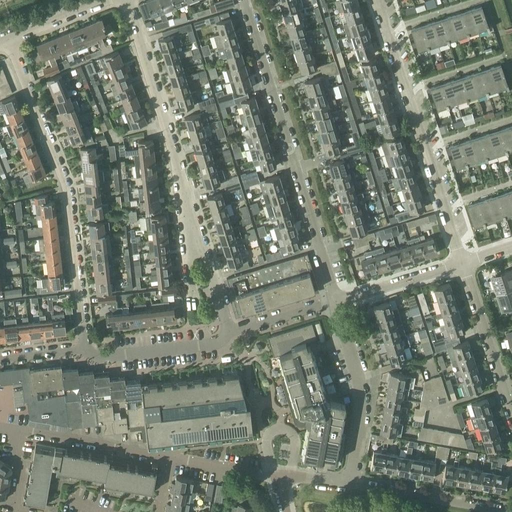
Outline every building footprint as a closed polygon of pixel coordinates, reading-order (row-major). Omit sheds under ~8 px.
[(164,10),(159,0),(147,0),(146,1),(152,15),(159,12),(162,20),(153,23),(155,30),(168,25),(164,10)] [(172,0),(159,0),(164,10),(170,8),(172,11),(177,9),(175,6),(172,0)] [(224,0),(214,3),(217,11),(228,7),(225,0),(224,0)] [(280,0),(283,12),(304,6),(302,0),(280,0)] [(339,12),(344,11),(359,6),(357,0),(336,0),(335,0),(339,12)] [(435,0),(427,0),(425,1),(426,4),(427,8),(437,5),(435,0)] [(417,7),(419,12),(428,9),(427,8),(426,4),(417,7)] [(482,5),(471,9),(479,32),(490,28),(482,5)] [(283,12),(287,24),(302,19),(299,9),(304,7),(304,6),(283,12)] [(344,11),(348,22),(363,17),(359,6),(344,11)] [(406,10),(408,15),(418,12),(416,7),(406,10)] [(471,9),(461,12),(469,35),(479,32),(471,9)] [(216,22),(231,18),(231,17),(230,18),(228,11),(199,20),(201,26),(211,23),(211,24),(216,22)] [(461,12),(451,15),(459,38),(469,35),(461,12)] [(451,15),(441,19),(449,42),(459,38),(451,15)] [(347,36),(352,34),(367,29),(363,17),(348,22),(343,24),(347,36)] [(101,18),(90,23),(97,41),(101,49),(102,53),(113,49),(110,43),(105,45),(101,34),(106,31),(112,29),(109,23),(104,25),(101,18)] [(220,34),(234,29),(234,28),(235,28),(233,21),(232,22),(231,18),(216,22),(220,34)] [(287,24),(290,36),(305,31),(302,19),(287,24)] [(441,19),(431,22),(439,45),(449,42),(441,19)] [(431,22),(422,25),(429,48),(439,45),(431,22)] [(90,23),(79,27),(85,40),(91,37),(93,43),(97,41),(90,23)] [(162,32),(164,37),(179,33),(188,30),(186,24),(162,32)] [(429,48),(422,25),(411,29),(419,52),(429,48)] [(79,27),(69,31),(76,49),(87,45),(85,40),(79,27)] [(217,47),(238,41),(234,29),(220,34),(214,36),(217,47)] [(352,34),(356,46),(371,41),(367,29),(352,34)] [(294,47),(309,43),(307,37),(314,35),(313,30),(306,32),(305,31),(290,36),(292,41),(290,41),(292,48),(294,47)] [(69,31),(58,36),(64,48),(66,53),(76,49),(69,31)] [(158,39),(162,51),(176,47),(176,46),(182,45),(179,33),(164,37),(158,39)] [(58,36),(48,40),(55,58),(59,56),(57,51),(64,48),(58,36)] [(328,37),(323,39),(327,50),(332,49),(328,37)] [(55,58),(48,40),(37,44),(38,48),(39,49),(33,52),(37,60),(48,55),(52,66),(44,69),(46,76),(49,74),(60,70),(58,65),(55,58)] [(227,57),(241,52),(241,51),(242,51),(240,44),(239,45),(238,41),(217,47),(221,58),(227,57)] [(371,41),(356,46),(360,58),(375,53),(371,41)] [(294,48),(298,60),(313,55),(311,48),(309,43),(294,47),(294,48)] [(162,51),(165,63),(180,58),(193,54),(200,52),(198,47),(191,49),(179,53),(176,47),(162,51)] [(105,56),(110,67),(123,62),(118,51),(105,56)] [(337,53),(341,67),(346,66),(342,51),(337,53)] [(230,68),(245,64),(241,52),(227,57),(230,68)] [(313,55),(298,60),(301,72),(316,67),(313,55)] [(165,63),(169,74),(184,70),(180,58),(165,63)] [(365,75),(365,76),(380,71),(376,59),(361,63),(363,70),(359,72),(360,77),(365,75)] [(85,64),(89,75),(93,74),(97,73),(92,61),(85,64)] [(444,61),(436,64),(438,69),(446,67),(444,61)] [(111,72),(114,78),(127,73),(123,62),(110,67),(104,69),(106,74),(111,72)] [(230,81),(248,75),(245,64),(230,68),(230,69),(226,70),(230,81)] [(501,65),(491,68),(498,91),(509,87),(508,84),(507,84),(501,65)] [(341,67),(346,82),(351,81),(346,66),(341,67)] [(491,68),(481,71),(488,94),(498,91),(491,68)] [(169,74),(172,85),(187,81),(184,70),(169,74)] [(369,87),(369,88),(384,83),(380,71),(365,76),(367,82),(363,84),(364,89),(369,87)] [(481,71),(471,75),(478,97),(488,94),(481,71)] [(111,86),(113,91),(131,83),(127,73),(114,78),(116,84),(111,86)] [(47,79),(52,91),(70,83),(68,79),(63,81),(61,74),(47,79)] [(233,92),(233,93),(246,89),(252,87),(248,75),(230,81),(233,92)] [(471,75),(461,78),(468,101),(478,97),(471,75)] [(0,79),(0,86),(8,83),(6,77),(0,79)] [(81,79),(86,90),(89,88),(85,77),(81,79)] [(304,82),(308,94),(323,89),(319,77),(304,82)] [(461,78),(451,81),(458,104),(468,101),(461,78)] [(172,85),(176,97),(191,92),(187,81),(172,85)] [(346,82),(350,94),(355,92),(351,81),(346,82)] [(451,81),(441,84),(448,107),(458,104),(451,81)] [(8,83),(0,86),(0,92),(10,88),(8,83)] [(52,91),(56,101),(69,96),(67,90),(72,88),(70,83),(52,91)] [(120,93),(122,99),(135,94),(131,83),(113,91),(115,95),(120,93)] [(369,88),(373,100),(388,95),(384,83),(369,88)] [(448,107),(441,84),(430,88),(438,111),(448,107)] [(308,94),(310,99),(308,100),(310,106),(312,106),(333,99),(329,87),(323,89),(308,94)] [(13,94),(10,88),(0,92),(0,94),(1,97),(2,98),(13,94)] [(86,90),(90,100),(94,99),(89,88),(86,90)] [(232,93),(234,98),(248,94),(246,89),(233,93),(232,93)] [(191,92),(176,97),(180,109),(194,104),(192,97),(191,92)] [(223,101),(234,98),(232,93),(233,93),(233,92),(222,95),(223,101)] [(350,94),(354,106),(359,104),(355,92),(350,94)] [(121,112),(123,111),(140,105),(135,94),(122,99),(125,105),(120,107),(121,112)] [(236,104),(237,104),(237,103),(250,99),(248,94),(234,98),(236,104)] [(343,97),(346,108),(350,107),(351,107),(348,95),(343,97)] [(373,100),(377,111),(392,106),(388,95),(373,100)] [(0,110),(1,115),(6,113),(20,107),(15,96),(0,101),(0,110)] [(56,101),(60,112),(78,105),(77,100),(72,102),(69,96),(56,101)] [(242,108),(244,113),(259,109),(255,97),(250,99),(237,103),(237,104),(239,109),(242,108)] [(225,108),(236,104),(234,98),(223,101),(225,108)] [(312,106),(315,118),(330,113),(328,105),(337,102),(336,98),(333,99),(312,106)] [(94,99),(90,100),(94,111),(98,109),(94,99)] [(198,102),(200,108),(211,105),(209,99),(198,102)] [(229,118),(225,108),(223,101),(219,103),(224,120),(229,118)] [(359,104),(354,106),(358,117),(363,116),(359,104)] [(60,112),(64,123),(78,117),(75,111),(80,109),(78,105),(60,112)] [(140,105),(123,111),(130,128),(146,121),(144,116),(143,114),(145,114),(143,109),(142,110),(140,105)] [(200,108),(201,113),(205,112),(206,113),(213,111),(211,105),(200,108)] [(377,111),(380,123),(395,118),(392,106),(377,111)] [(6,113),(11,124),(24,118),(20,107),(6,113)] [(346,108),(350,120),(355,119),(351,107),(350,107),(346,108)] [(246,118),(248,125),(262,120),(259,109),(244,113),(239,115),(240,120),(246,118)] [(485,113),(486,118),(496,115),(495,110),(485,113)] [(185,118),(188,130),(203,125),(209,123),(206,113),(205,112),(201,113),(199,113),(185,118)] [(463,115),(466,124),(479,120),(478,116),(475,117),(474,112),(463,115)] [(315,118),(319,129),(334,125),(330,113),(315,118)] [(64,123),(69,133),(85,127),(84,123),(80,124),(78,117),(64,123)] [(109,117),(104,119),(108,129),(113,127),(109,117)] [(10,137),(15,135),(28,130),(24,118),(11,124),(6,126),(10,137)] [(395,118),(380,123),(377,124),(381,136),(384,134),(384,135),(399,130),(395,118)] [(102,120),(99,122),(103,131),(108,129),(104,119),(102,120)] [(216,129),(218,133),(224,131),(223,127),(220,119),(216,121),(218,128),(216,129)] [(244,137),(245,138),(266,131),(262,120),(248,125),(249,129),(243,131),(242,133),(244,137)] [(440,126),(442,133),(450,130),(448,124),(440,126)] [(188,130),(192,141),(207,137),(203,125),(188,130)] [(319,129),(323,141),(338,137),(334,125),(319,129)] [(83,140),(85,144),(93,142),(87,126),(85,127),(69,133),(73,144),(83,140)] [(511,134),(509,126),(500,130),(507,153),(511,151),(511,134)] [(15,135),(19,146),(33,141),(28,130),(15,135)] [(500,130),(490,133),(497,156),(507,153),(500,130)] [(249,149),(250,149),(269,143),(266,131),(245,138),(247,144),(248,144),(249,149)] [(353,132),(351,133),(355,144),(356,143),(358,149),(363,147),(361,142),(358,131),(353,132)] [(490,133),(480,136),(487,160),(497,156),(490,133)] [(382,142),(386,154),(406,148),(402,135),(387,140),(382,142)] [(480,136),(470,139),(477,163),(487,160),(480,136)] [(192,141),(195,153),(210,148),(207,137),(192,141)] [(338,137),(323,141),(326,154),(341,149),(338,137)] [(470,139),(460,143),(467,166),(477,163),(470,139)] [(134,150),(134,154),(154,152),(152,140),(138,142),(139,149),(134,150)] [(19,146),(24,157),(37,152),(33,141),(19,146)] [(80,148),(82,160),(101,158),(100,153),(95,153),(95,147),(97,147),(97,141),(93,142),(85,144),(85,148),(80,148)] [(250,149),(253,160),(273,154),(269,143),(250,149)] [(355,144),(346,147),(348,152),(358,149),(356,143),(355,144)] [(467,166),(460,143),(449,146),(457,170),(467,166)] [(195,153),(199,164),(214,160),(210,148),(195,153)] [(394,164),(409,159),(406,148),(386,154),(389,165),(394,164)] [(348,152),(347,152),(349,158),(350,157),(350,158),(360,155),(358,149),(348,152)] [(0,154),(5,165),(8,163),(7,160),(6,156),(7,156),(6,152),(0,154)] [(24,157),(28,168),(42,163),(37,152),(24,157)] [(134,154),(135,166),(155,164),(154,152),(134,154)] [(273,154),(253,160),(255,165),(260,163),(262,170),(276,166),(273,154)] [(331,169),(330,169),(332,176),(333,176),(353,170),(349,159),(350,158),(350,157),(349,158),(342,160),(330,163),(331,169)] [(82,160),(83,171),(97,170),(96,163),(101,163),(101,158),(82,160)] [(394,164),(398,176),(413,171),(409,159),(394,164)] [(199,164),(202,175),(217,171),(214,160),(199,164)] [(23,176),(26,183),(40,177),(46,175),(42,163),(28,168),(26,169),(28,174),(23,176)] [(137,177),(142,177),(156,175),(156,171),(157,171),(156,165),(155,165),(155,164),(135,166),(137,177)] [(217,171),(202,175),(203,177),(201,177),(203,184),(205,183),(206,187),(221,183),(220,179),(224,178),(222,169),(217,171)] [(83,171),(84,183),(98,181),(97,170),(83,171)] [(335,181),(333,181),(335,188),(337,187),(352,183),(357,182),(353,170),(333,176),(335,181)] [(246,174),(248,180),(259,177),(257,171),(246,174)] [(398,176),(402,188),(417,183),(413,171),(398,176)] [(142,177),(143,188),(158,186),(156,175),(142,177)] [(260,183),(263,194),(283,188),(280,176),(260,182),(260,183)] [(40,177),(26,183),(27,188),(31,186),(42,182),(40,177)] [(249,186),(260,183),(260,182),(259,177),(248,180),(249,186)] [(223,181),(224,188),(235,184),(233,178),(223,181)] [(84,183),(86,194),(100,193),(99,186),(105,186),(104,181),(98,181),(84,183)] [(352,183),(337,187),(341,199),(356,195),(352,183)] [(402,188),(406,200),(421,195),(417,183),(402,188)] [(235,184),(224,188),(226,194),(237,190),(235,184)] [(138,189),(139,200),(159,198),(158,186),(143,188),(138,189)] [(266,205),(272,203),(287,199),(283,188),(263,194),(266,205)] [(511,202),(509,192),(499,195),(506,218),(511,216),(511,202)] [(86,194),(87,206),(101,204),(100,193),(86,194)] [(207,197),(211,209),(225,205),(221,193),(207,197)] [(342,204),(340,205),(342,212),(344,211),(365,205),(363,198),(364,197),(363,193),(356,195),(341,199),(342,204)] [(37,216),(42,215),(56,214),(54,201),(43,202),(42,195),(39,196),(39,201),(35,201),(37,216)] [(421,195),(406,200),(410,211),(425,207),(421,195)] [(499,195),(489,199),(497,222),(506,218),(499,195)] [(159,198),(139,200),(141,212),(146,211),(160,210),(159,198)] [(272,203),(275,215),(290,210),(287,199),(272,203)] [(489,199),(479,202),(487,225),(497,222),(489,199)] [(487,225),(479,202),(469,205),(476,228),(487,225)] [(101,204),(87,206),(88,218),(102,216),(102,211),(108,210),(107,204),(101,204)] [(211,209),(214,221),(229,216),(225,205),(211,209)] [(365,205),(344,211),(348,223),(363,218),(369,216),(365,205)] [(277,219),(279,226),(294,222),(293,221),(294,220),(293,214),(291,214),(290,210),(275,215),(270,216),(272,221),(277,219)] [(42,215),(43,227),(57,225),(56,214),(42,215)] [(402,214),(389,218),(391,224),(404,219),(402,214)] [(145,217),(147,229),(166,227),(165,215),(151,217),(145,217)] [(428,215),(413,220),(415,225),(430,221),(428,215)] [(214,221),(218,232),(232,227),(229,216),(214,221)] [(363,218),(348,223),(352,235),(367,231),(364,223),(371,221),(370,216),(369,216),(363,218)] [(90,231),(91,236),(109,233),(108,222),(103,223),(89,224),(90,231)] [(278,239),(282,237),(297,233),(294,222),(279,226),(274,228),(278,239)] [(43,227),(44,239),(58,237),(57,225),(43,227)] [(218,232),(221,243),(236,239),(242,237),(238,226),(232,227),(218,232)] [(153,233),(154,240),(167,238),(166,227),(147,229),(147,234),(153,233)] [(374,232),(366,234),(368,240),(375,238),(374,232)] [(91,236),(92,247),(111,245),(109,233),(91,236)] [(280,248),(281,251),(299,245),(301,245),(300,244),(301,243),(300,237),(298,237),(297,233),(282,237),(285,246),(280,248)] [(368,240),(366,234),(353,238),(355,244),(368,240)] [(422,241),(421,242),(425,256),(437,253),(432,238),(427,240),(425,234),(420,235),(422,241)] [(40,251),(46,250),(60,249),(58,237),(44,239),(39,239),(40,251)] [(148,241),(149,252),(169,250),(167,238),(154,240),(148,241)] [(221,243),(225,255),(239,250),(246,248),(245,243),(238,245),(236,239),(221,243)] [(421,242),(409,245),(413,260),(425,256),(421,242)] [(92,247),(93,258),(112,256),(111,245),(92,247)] [(299,245),(281,251),(271,254),(270,252),(265,254),(267,261),(283,256),(291,254),(301,251),(299,245)] [(409,245),(397,249),(402,264),(413,260),(409,245)] [(383,247),(372,250),(378,271),(390,267),(383,247)] [(384,247),(383,247),(390,267),(402,264),(397,249),(385,252),(384,247)] [(46,250),(47,262),(61,261),(60,249),(46,250)] [(156,257),(156,263),(170,261),(169,250),(149,252),(147,252),(148,258),(156,257)] [(228,267),(233,265),(247,261),(245,253),(241,255),(239,250),(225,255),(228,267)] [(378,271),(372,250),(363,253),(364,254),(354,257),(357,268),(363,267),(365,275),(371,273),(371,275),(378,273),(377,271),(378,271)] [(308,253),(294,257),(305,293),(315,290),(313,284),(317,283),(308,253)] [(93,258),(94,270),(108,268),(113,268),(112,256),(93,258)] [(294,257),(280,262),(291,297),(305,293),(294,257)] [(47,262),(48,274),(62,273),(61,261),(47,262)] [(151,270),(152,274),(171,272),(170,261),(156,263),(157,269),(151,270)] [(247,261),(233,265),(235,271),(249,266),(247,261)] [(280,262),(267,266),(278,301),(291,297),(280,262)] [(267,266),(254,270),(265,305),(278,301),(267,266)] [(94,270),(96,281),(115,279),(114,272),(109,273),(108,268),(94,270)] [(492,279),(497,293),(511,288),(511,268),(500,272),(501,276),(492,279)] [(254,270),(240,274),(246,291),(251,310),(265,305),(254,270)] [(171,272),(152,274),(150,275),(151,281),(158,280),(159,286),(173,284),(171,272)] [(62,273),(48,274),(49,278),(42,279),(43,287),(41,287),(41,293),(58,291),(57,286),(64,285),(62,273)] [(246,291),(240,274),(227,278),(238,314),(242,312),(251,310),(246,291)] [(115,279),(96,281),(97,293),(116,291),(115,279)] [(434,289),(438,301),(453,296),(449,284),(434,289)] [(511,288),(497,293),(502,309),(511,306),(511,307),(511,288)] [(5,291),(6,297),(22,295),(21,289),(5,291)] [(163,301),(165,321),(177,320),(176,314),(181,314),(180,306),(169,307),(169,301),(168,301),(167,295),(173,294),(173,289),(162,290),(163,301)] [(417,294),(420,304),(426,302),(423,292),(417,294)] [(47,296),(48,303),(53,303),(53,300),(58,300),(58,295),(47,296)] [(119,327),(117,307),(116,295),(101,296),(101,302),(101,304),(111,303),(111,308),(112,308),(113,313),(106,314),(107,328),(119,327)] [(407,297),(410,308),(418,306),(414,295),(407,297)] [(438,301),(441,312),(457,307),(453,296),(438,301)] [(151,303),(152,309),(154,323),(165,321),(163,301),(151,303)] [(374,307),(378,318),(398,312),(396,306),(392,308),(390,302),(374,307)] [(146,303),(140,304),(142,324),(154,323),(152,309),(147,309),(146,303)] [(135,311),(129,311),(131,325),(142,324),(140,304),(134,305),(135,311)] [(129,305),(117,307),(119,327),(131,325),(129,311),(129,305)] [(443,317),(445,324),(461,319),(457,307),(441,312),(436,314),(438,319),(443,317)] [(378,318),(381,330),(397,325),(402,323),(398,312),(378,318)] [(40,315),(41,322),(42,335),(54,334),(52,320),(46,321),(46,314),(40,315)] [(23,324),(17,324),(18,338),(30,337),(29,323),(28,316),(22,317),(23,324)] [(65,319),(52,320),(54,334),(66,332),(65,319)] [(461,319),(445,324),(440,326),(441,330),(446,329),(448,335),(449,336),(457,333),(464,331),(461,319)] [(41,322),(29,323),(30,337),(42,335),(41,322)] [(295,425),(309,428),(305,448),(302,464),(316,466),(316,465),(324,466),(326,465),(327,461),(334,463),(345,403),(330,401),(330,402),(327,402),(309,345),(307,346),(306,342),(317,339),(312,323),(268,337),(274,357),(279,355),(287,379),(282,380),(282,383),(295,425)] [(17,324),(5,326),(6,339),(18,338),(17,324)] [(381,330),(384,341),(400,336),(397,325),(381,330)] [(384,341),(388,353),(404,348),(400,336),(384,341)] [(432,340),(434,346),(445,342),(443,337),(432,340)] [(429,340),(421,342),(425,355),(433,352),(429,340)] [(452,346),(456,358),(472,353),(468,340),(452,346)] [(445,342),(434,346),(436,352),(447,348),(445,342)] [(404,348),(388,353),(392,364),(407,360),(404,348)] [(458,364),(460,370),(476,364),(472,353),(456,358),(450,360),(452,366),(458,364)] [(461,374),(464,381),(480,376),(476,364),(460,370),(454,371),(456,376),(461,374)] [(30,368),(0,371),(0,384),(22,382),(24,403),(27,402),(29,419),(37,420),(35,426),(50,429),(51,423),(68,426),(62,369),(61,365),(30,369),(30,368)] [(77,372),(78,372),(77,367),(62,369),(68,426),(71,426),(71,427),(83,426),(77,372)] [(93,375),(94,375),(93,370),(78,372),(77,372),(83,426),(99,424),(93,375)] [(389,380),(388,384),(410,388),(412,376),(407,375),(390,372),(390,373),(389,372),(388,380),(389,380)] [(114,418),(112,401),(109,378),(109,373),(94,375),(93,375),(99,424),(101,424),(102,434),(115,432),(114,418)] [(141,385),(147,441),(147,447),(253,435),(251,420),(249,405),(246,405),(243,395),(238,374),(220,376),(217,376),(204,378),(201,378),(148,384),(141,385)] [(441,375),(435,377),(439,388),(444,386),(441,375)] [(480,376),(464,381),(460,383),(463,395),(468,394),(484,388),(485,387),(483,381),(481,381),(480,376)] [(112,401),(127,399),(125,381),(125,377),(109,378),(112,401)] [(435,377),(430,379),(433,390),(438,388),(439,388),(435,377)] [(424,381),(423,392),(426,392),(432,390),(433,390),(430,379),(424,381)] [(143,441),(147,441),(141,385),(141,380),(125,381),(127,399),(128,407),(130,425),(135,425),(136,430),(141,429),(143,441)] [(388,384),(386,396),(402,399),(407,400),(410,388),(388,384)] [(449,401),(444,386),(439,388),(438,388),(443,403),(449,401)] [(438,388),(433,390),(432,390),(437,406),(443,403),(438,388)] [(432,390),(426,392),(431,408),(437,406),(432,390)] [(423,392),(421,402),(422,403),(425,410),(431,408),(426,392),(423,392)] [(386,396),(384,408),(400,411),(406,412),(407,407),(401,406),(402,399),(386,396)] [(487,398),(471,403),(475,415),(491,410),(487,398)] [(415,407),(414,413),(424,415),(425,410),(422,403),(421,402),(420,408),(415,407)] [(384,408),(382,419),(398,422),(400,411),(384,408)] [(475,415),(479,427),(495,422),(491,410),(475,415)] [(126,417),(114,418),(115,432),(128,431),(126,417)] [(398,422),(382,419),(379,432),(401,435),(403,423),(398,422)] [(412,426),(420,427),(422,428),(422,427),(423,421),(413,419),(412,426)] [(479,427),(482,439),(499,434),(495,422),(479,427)] [(418,439),(426,440),(428,428),(422,427),(422,428),(420,427),(418,439)] [(455,445),(467,447),(466,444),(465,439),(463,434),(457,433),(455,445)] [(375,440),(388,443),(389,437),(376,434),(375,440)] [(499,434),(482,439),(486,451),(502,446),(502,445),(504,445),(502,438),(500,438),(499,434)] [(395,473),(408,475),(411,457),(412,447),(413,441),(409,440),(408,446),(406,456),(398,455),(395,473)] [(36,443),(32,465),(51,469),(58,470),(61,450),(62,450),(62,448),(36,443)] [(435,457),(441,458),(443,446),(437,445),(435,457)] [(443,446),(441,458),(447,459),(449,447),(443,446)] [(370,468),(383,470),(386,453),(387,448),(382,447),(381,452),(373,451),(370,468)] [(73,452),(62,450),(61,450),(58,470),(57,476),(70,478),(71,472),(70,472),(73,452)] [(85,454),(73,452),(70,472),(71,472),(82,474),(85,454)] [(383,470),(395,473),(398,455),(386,453),(383,470)] [(97,456),(85,454),(82,474),(94,476),(97,456)] [(479,487),(492,489),(497,462),(498,456),(490,454),(489,461),(492,461),(490,471),(483,470),(479,487)] [(109,459),(97,456),(94,476),(105,478),(106,479),(108,463),(109,463),(109,459)] [(497,462),(492,489),(505,492),(508,474),(500,473),(502,463),(505,464),(507,457),(498,456),(497,462)] [(423,459),(411,457),(408,475),(420,477),(423,459)] [(423,459),(420,477),(432,479),(436,462),(423,459)] [(12,469),(0,460),(0,497),(7,498),(12,469)] [(120,465),(109,463),(108,463),(106,479),(105,478),(104,483),(117,485),(120,465)] [(151,471),(144,470),(140,489),(153,492),(157,464),(152,463),(151,471)] [(442,481),(455,483),(458,466),(445,463),(442,481)] [(32,465),(30,477),(49,481),(51,469),(32,465)] [(132,467),(120,465),(117,485),(129,487),(132,467)] [(455,483),(467,485),(470,468),(458,466),(455,483)] [(144,470),(132,467),(129,487),(140,489),(144,470)] [(467,485),(479,487),(483,470),(470,468),(467,485)] [(172,482),(171,487),(191,491),(193,480),(176,476),(174,483),(172,482)] [(30,477),(28,489),(47,493),(49,481),(30,477)] [(217,485),(214,502),(221,504),(224,486),(217,485)] [(173,492),(171,498),(189,502),(191,502),(193,492),(191,491),(171,487),(170,492),(173,492)] [(28,489),(26,502),(45,505),(47,493),(28,489)] [(168,503),(167,508),(185,511),(186,511),(189,502),(171,498),(170,504),(168,503)]
